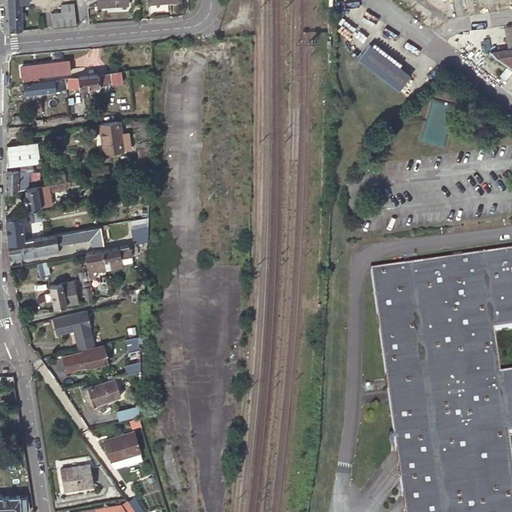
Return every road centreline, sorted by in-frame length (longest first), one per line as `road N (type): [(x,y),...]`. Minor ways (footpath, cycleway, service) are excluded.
road 1 (residential): [(210,0),(209,14),(187,27),(0,45)]
road 2 (residential): [(8,335),(20,362),(44,511)]
